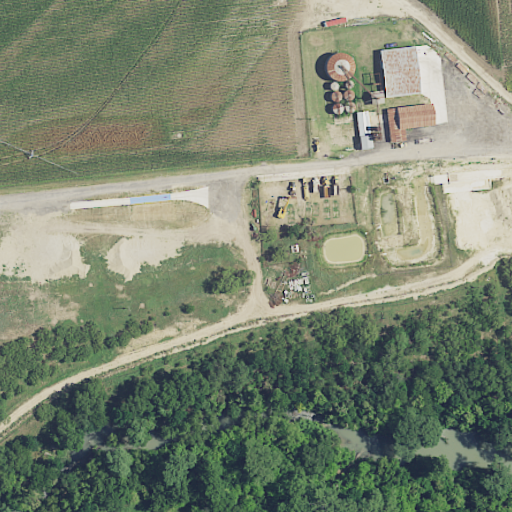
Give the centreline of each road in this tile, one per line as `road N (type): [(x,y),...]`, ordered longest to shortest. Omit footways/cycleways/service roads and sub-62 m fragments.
road 1 (residential): [(0,200),(511,134)]
road 2 (residential): [(0,450),(58,404),(225,324),(461,270)]
road 3 (residential): [(392,0),(511,101)]
